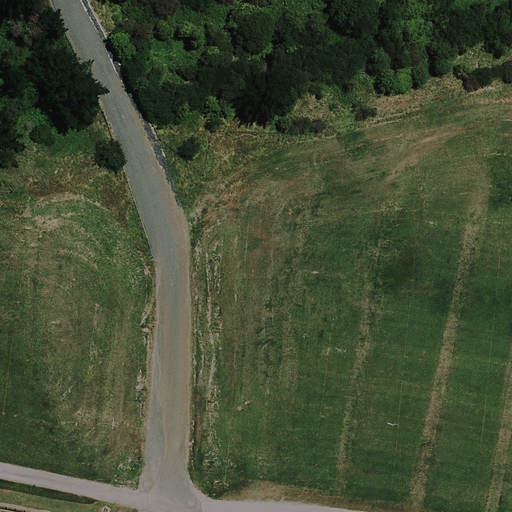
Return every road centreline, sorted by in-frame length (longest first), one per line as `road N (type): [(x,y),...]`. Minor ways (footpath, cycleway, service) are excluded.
road 1 (track): [(208,511),(168,506),(175,254),(158,187),(70,0)]
road 2 (track): [(0,471),(168,506)]
